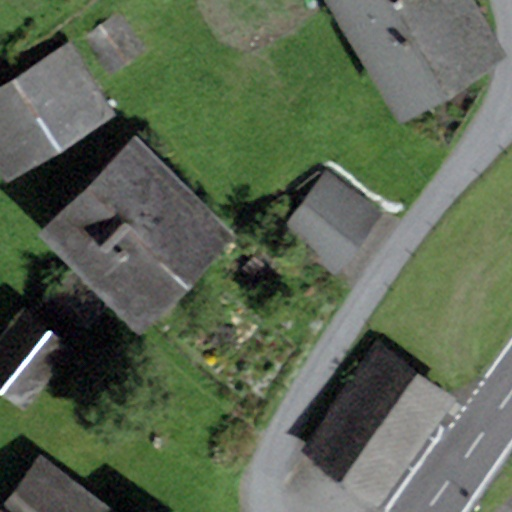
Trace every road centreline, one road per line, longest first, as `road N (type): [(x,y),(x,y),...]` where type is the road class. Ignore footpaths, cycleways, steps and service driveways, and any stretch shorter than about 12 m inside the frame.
road 1 (unclassified): [(511,73),(498,111),(360,295),(287,419),(273,452),(283,511)]
road 2 (secondary): [(511,392),(425,511)]
